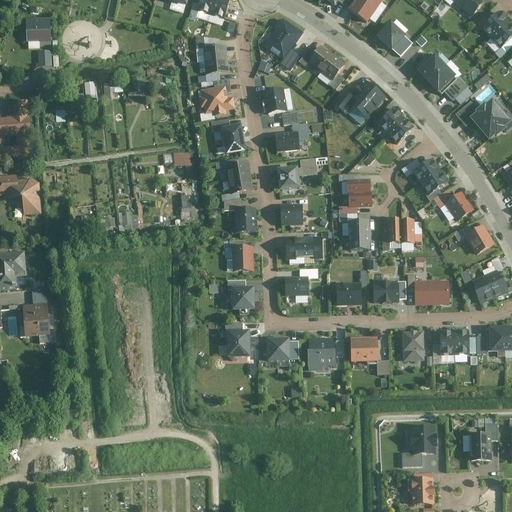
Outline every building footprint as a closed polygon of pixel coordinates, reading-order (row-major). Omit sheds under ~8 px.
[(201,0),(198,11),(211,15),(216,0),(201,0)] [(230,0),(216,0),(211,15),(225,20),(230,0)] [(320,0),(336,10),(342,0),(320,0)] [(386,2),(383,0),(360,0),(359,1),(377,14),(386,2)] [(457,0),(455,2),(455,3),(471,17),(483,4),(479,0),(457,0)] [(377,14),(359,1),(351,13),(369,26),(377,14)] [(489,22),(482,29),(492,39),(508,24),(498,14),(489,22)] [(50,20),(26,21),(27,43),(51,41),(50,20)] [(280,34),(269,50),(284,60),(291,51),(302,35),(283,22),(280,23),(277,28),(277,31),(280,34)] [(511,39),(511,29),(508,24),(492,39),(501,49),(511,40),(511,39)] [(391,25),(379,39),(392,51),(393,51),(400,42),(404,38),(405,38),(391,25)] [(210,64),(230,61),(229,49),(208,51),(210,64)] [(316,54),(309,64),(317,69),(315,73),(319,76),(321,73),(333,56),(330,54),(330,55),(320,49),(316,54)] [(40,66),(53,66),(52,51),(39,52),(40,66)] [(432,55),(416,70),(429,83),(444,69),(432,55)] [(333,56),(321,73),(333,81),(338,75),(344,67),(335,60),(336,59),(333,56)] [(211,77),(232,75),(230,61),(210,64),(211,77)] [(269,74),(272,65),(262,61),(259,70),(269,74)] [(444,69),(429,83),(442,96),(444,94),(457,82),(456,81),(455,80),(444,69)] [(133,78),(134,92),(145,92),(145,77),(133,78)] [(352,100),(349,104),(352,107),(355,109),(366,119),(367,119),(384,99),(366,84),(361,89),(360,88),(354,95),(355,97),(352,100)] [(228,89),(203,93),(207,117),(238,112),(237,101),(230,102),(228,89)] [(295,112),(291,90),(267,94),(270,116),(295,112)] [(343,93),(334,104),(346,114),(352,107),(349,104),(352,100),(343,93)] [(475,121),(491,140),(511,123),(511,121),(496,101),(480,114),(474,119),(475,121)] [(27,102),(8,104),(9,119),(0,120),(0,119),(0,163),(32,161),(27,102)] [(474,119),(480,114),(472,104),(456,116),(466,128),(475,121),(474,119)] [(393,110),(378,126),(388,135),(403,120),(393,110)] [(413,130),(403,120),(388,135),(398,145),(413,130)] [(245,153),(241,129),(223,133),(225,148),(228,148),(229,155),(245,153)] [(303,136),(279,138),(280,155),(304,153),(303,136)] [(191,153),(164,154),(164,165),(191,164),(191,153)] [(300,168),(279,170),(281,191),(301,189),(301,175),(316,175),(315,159),(300,160),(300,168)] [(422,168),(414,174),(422,185),(439,173),(432,161),(422,168)] [(233,181),(256,178),(254,165),(231,169),(233,181)] [(448,184),(439,173),(422,185),(429,196),(429,197),(438,190),(448,184)] [(0,179),(0,198),(3,198),(3,203),(18,203),(23,218),(40,217),(38,185),(29,181),(16,182),(15,178),(0,179)] [(256,178),(233,181),(235,194),(258,190),(256,178)] [(350,195),(372,194),(377,193),(376,182),(350,183),(350,195)] [(191,193),(183,193),(183,217),(197,216),(197,203),(191,203),(191,193)] [(346,195),(346,208),(373,207),(372,194),(350,195),(346,195)] [(447,205),(455,217),(458,222),(473,212),(461,196),(454,200),(447,205)] [(304,210),(285,210),(286,228),(305,227),(304,210)] [(132,215),(132,212),(120,213),(121,231),(140,230),(139,215),(132,215)] [(240,236),(261,236),(260,212),(239,213),(240,236)] [(102,232),(111,231),(111,217),(102,218),(102,232)] [(347,221),(347,236),(366,236),(366,221),(347,221)] [(416,222),(404,223),(405,245),(418,244),(416,222)] [(404,223),(392,223),(393,246),(405,245),(404,223)] [(465,238),(463,235),(472,230),(469,225),(454,235),(459,242),(465,238)] [(474,234),(467,238),(477,255),(493,246),(483,229),(474,234)] [(347,236),(347,253),(366,252),(366,236),(347,236)] [(284,237),(284,258),(304,258),(303,237),(284,237)] [(322,237),(303,237),(304,258),(322,258),(322,237)] [(238,273),(257,273),(257,250),(237,250),(238,273)] [(27,276),(25,252),(7,253),(0,253),(0,285),(18,284),(17,277),(27,276)] [(425,267),(424,258),(416,259),(416,267),(425,267)] [(370,271),(378,271),(378,261),(370,261),(370,271)] [(497,274),(485,279),(494,299),(508,293),(502,280),(500,281),(497,274)] [(473,284),(474,287),(477,292),(475,293),(480,305),(494,299),(485,279),(473,284)] [(312,281),(290,281),(290,298),(312,297),(312,281)] [(371,283),(372,301),(401,299),(400,281),(371,283)] [(415,284),(416,304),(449,302),(448,282),(415,284)] [(332,286),(332,304),(362,302),(361,284),(332,286)] [(261,290),(238,290),(239,313),(261,312),(261,290)] [(48,306),(24,308),(27,337),(51,335),(48,306)] [(486,331),(487,353),(498,353),(498,359),(505,358),(505,352),(505,331),(486,331)] [(256,361),(255,334),(228,335),(229,362),(256,361)] [(444,358),(457,358),(457,334),(444,335),(444,358)] [(470,334),(457,334),(457,358),(470,357),(470,334)] [(429,335),(408,335),(408,355),(429,355),(429,335)] [(337,340),(313,341),(314,371),(338,371),(337,340)] [(380,340),(354,341),(355,365),(381,364),(380,340)] [(296,364),(295,341),(272,342),(273,365),(296,364)] [(486,424),(487,436),(492,435),(492,442),(498,442),(497,424),(486,424)] [(435,429),(413,429),(413,455),(422,454),(436,454),(435,429)] [(487,436),(471,436),(471,463),(492,462),(492,442),(492,435),(487,436)] [(422,468),(422,454),(413,455),(403,455),(403,468),(422,468)] [(434,506),(433,481),(409,482),(409,491),(413,493),(413,507),(434,506)]
